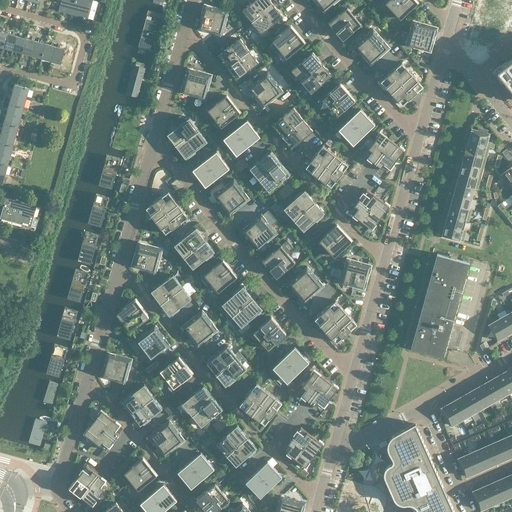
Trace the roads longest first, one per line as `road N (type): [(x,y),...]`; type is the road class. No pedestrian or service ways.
road 1 (residential): [(153,145),(352,379)]
road 2 (residential): [(118,270),(225,400),(319,495)]
road 3 (residential): [(184,36),(358,237),(386,255)]
road 4 (residential): [(0,83),(4,68),(72,86),(83,42),(77,31),(0,10)]
road 5 (residential): [(297,0),(418,140)]
road 6 (residential): [(87,380),(197,511)]
road 7 (residential): [(118,270),(153,145)]
road 8 (residential): [(386,255),(352,379)]
